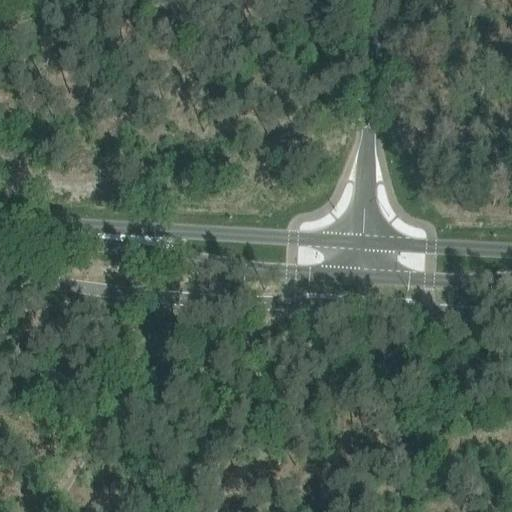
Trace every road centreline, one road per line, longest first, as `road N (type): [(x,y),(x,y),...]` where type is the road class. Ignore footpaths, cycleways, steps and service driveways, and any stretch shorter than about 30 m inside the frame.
road 1 (secondary): [(91,235),(187,260),(362,277)]
road 2 (secondary): [(363,244),(189,232),(91,235)]
road 3 (unclassified): [(363,244),(384,0)]
road 4 (secondary): [(362,277),(511,282)]
road 5 (secondary): [(511,252),(363,244)]
